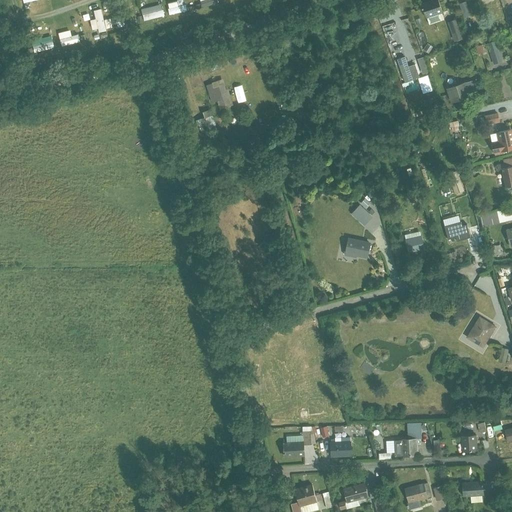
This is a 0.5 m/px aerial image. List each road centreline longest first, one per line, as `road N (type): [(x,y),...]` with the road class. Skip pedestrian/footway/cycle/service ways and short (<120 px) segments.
road 1 (residential): [(151,55),(230,338)]
road 2 (residential): [(472,270),(230,338)]
road 3 (residential): [(484,458),(267,471)]
road 4 (residential): [(151,55),(317,0)]
road 5 (residential): [(230,338),(267,471)]
road 6 (residential): [(27,83),(151,55)]
